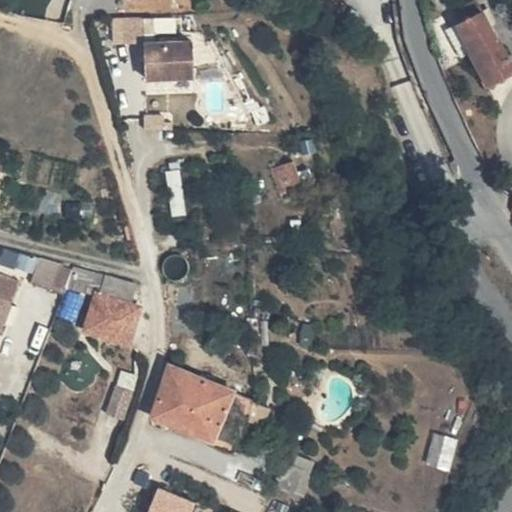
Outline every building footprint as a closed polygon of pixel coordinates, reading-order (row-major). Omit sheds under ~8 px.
[(478,38),(456,2),(447,8),(454,19),(444,25),(461,52),(458,55),(476,85),(502,69),(483,36),(478,38)] [(454,19),(447,8),(437,14),(444,25),(454,19)] [(116,18),(117,40),(145,39),(144,17),(116,18)] [(195,38),(147,40),(149,76),(196,73),(195,38)] [(166,112),(148,112),(148,126),(166,126),(166,112)] [(315,136),(303,139),(306,151),(318,148),(315,136)] [(43,257),(37,281),(66,287),(71,263),(43,257)] [(72,285),(94,291),(100,271),(77,266),(76,270),(72,285)] [(0,342),(15,301),(23,279),(0,271),(0,342)] [(100,271),(94,291),(100,293),(90,328),(132,342),(144,307),(130,302),(135,284),(100,271)] [(239,387),(175,362),(154,416),(218,440),(239,387)] [(137,388),(120,382),(110,411),(127,417),(137,388)] [(438,430),(430,461),(452,467),(461,436),(438,430)] [(299,447),(270,439),(263,460),(282,467),(286,454),(296,457),(299,447)] [(163,484),(151,511),(193,511),(199,499),(163,484)]
